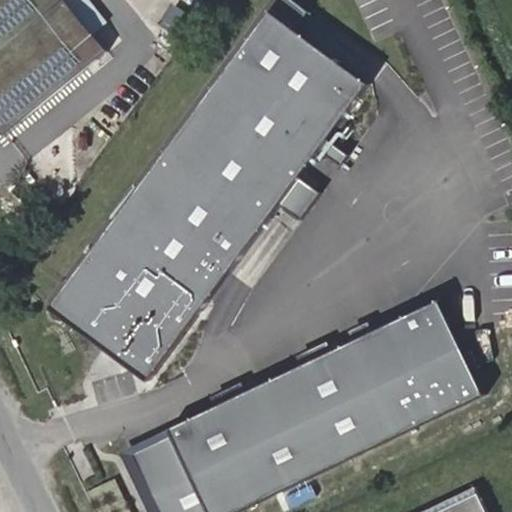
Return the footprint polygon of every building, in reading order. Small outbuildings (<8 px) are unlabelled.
[(0,0),(0,116),(11,131),(107,50),(66,0),(0,0)] [(297,0),(276,0),(57,299),(157,373),(282,202),(303,217),(323,190),(302,174),(321,148),(343,163),(351,152),(330,136),(371,80),(298,26),(310,9),(297,0)] [(441,295),(171,426),(174,431),(132,452),(161,511),(239,511),(488,392),(441,295)] [(157,373),(57,299),(52,306),(152,379),(157,373)] [(370,319),(350,329),(354,337),(374,327),(370,319)] [(329,339),(299,353),(303,362),(333,347),(329,339)] [(244,380),(214,395),(218,403),(248,388),(244,380)] [(161,511),(132,452),(174,431),(171,426),(122,450),(152,511),(161,511)] [(486,511),(475,488),(425,511),(486,511)]
